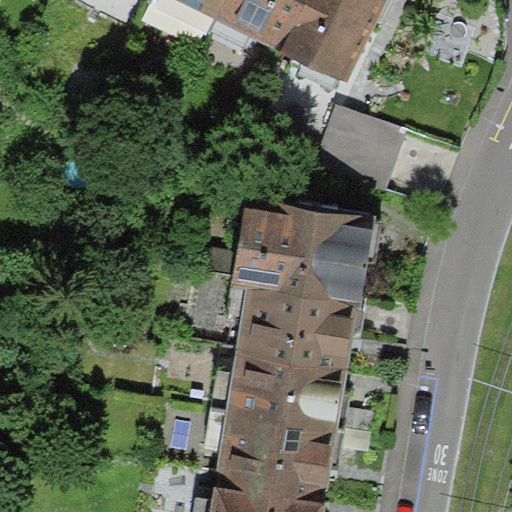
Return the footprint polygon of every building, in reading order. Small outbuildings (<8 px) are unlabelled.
[(157,0),(208,25),(217,7),(220,0),(157,0)] [(220,0),(217,7),(279,38),(297,0),(220,0)] [(297,0),(279,38),(344,70),(371,14),(380,18),(389,0),(297,0)] [(402,126),(336,103),(315,161),(382,185),(402,126)] [(252,276),(356,293),(360,268),(363,254),(374,256),(380,218),(369,216),(369,212),(337,206),(337,204),(296,197),(295,200),(249,193),(242,239),(258,242),(252,276)] [(241,344),(342,361),(344,347),(346,334),(358,335),(365,295),(356,293),(252,276),(241,344)] [(231,406),(343,424),(349,387),(338,385),(340,374),(342,361),(241,344),(231,406)] [(220,471),(321,487),(323,474),(325,461),(337,463),(343,424),(231,406),(220,471)] [(321,487),(220,471),(216,496),(197,493),(193,511),(316,511),(319,502),(321,487)]
